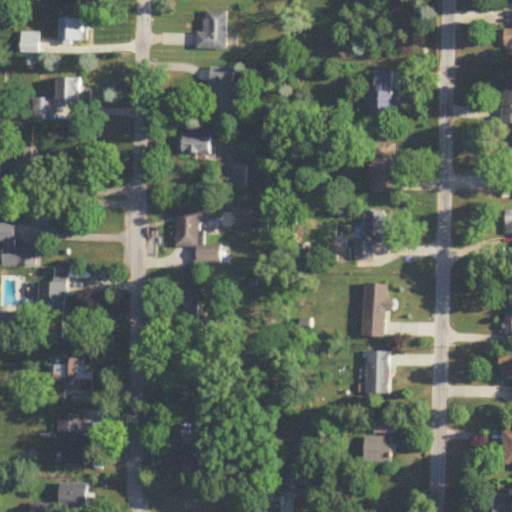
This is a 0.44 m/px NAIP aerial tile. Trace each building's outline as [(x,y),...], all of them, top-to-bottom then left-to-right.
[(199,34),(199,50),(228,50),(228,12),(206,12),(206,34),(199,34)] [(61,41),(84,41),(84,20),(61,20),(61,41)] [(392,72),(376,72),(376,90),(371,90),(371,115),(391,116),(392,72)] [(82,104),(82,79),(60,79),(60,104),(82,104)] [(36,122),(54,122),(54,99),(36,99),(36,122)] [(212,155),(212,137),(181,137),(181,155),(212,155)] [(376,194),(397,194),(397,143),(376,143),(376,194)] [(36,148),(19,148),(19,165),(11,165),(11,184),(35,184),(36,148)] [(250,190),(270,190),(270,166),(250,166),(250,190)] [(178,249),(195,250),(195,265),(222,265),(222,247),(206,247),(207,210),(178,210),(178,249)] [(385,212),(365,212),(365,237),(385,238),(385,212)] [(4,267),(37,268),(37,244),(16,243),(16,225),(0,224),(0,243),(4,243),(4,267)] [(375,260),(375,242),(356,242),(356,260),(375,260)] [(41,310),(68,310),(68,284),(41,284),(41,310)] [(388,312),(396,313),(396,301),(389,301),(390,286),(367,285),(365,337),(387,338),(388,312)] [(200,321),(200,295),(177,295),(177,321),(200,321)] [(176,373),(195,373),(195,348),(176,348),(176,373)] [(392,353),(368,353),(368,396),(392,396),(392,353)] [(511,356),(503,356),(503,379),(511,378),(511,356)] [(85,390),(85,360),(63,359),(63,375),(53,375),(53,389),(85,390)] [(60,460),(87,460),(87,415),(60,415),(60,460)] [(367,439),(367,466),(393,466),(393,439),(367,439)] [(203,450),(176,450),(176,469),(203,469),(203,450)] [(279,493),(319,493),(319,474),(279,474),(279,493)] [(90,509),(90,490),(62,490),(62,509),(90,509)] [(511,511),(511,496),(496,496),(496,511),(511,511)]
